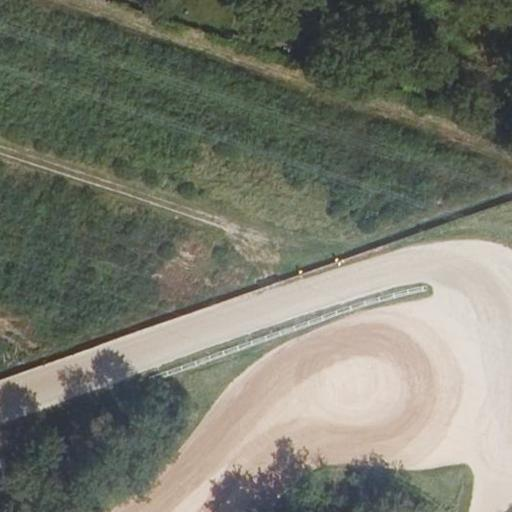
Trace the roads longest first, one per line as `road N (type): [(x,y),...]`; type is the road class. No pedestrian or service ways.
road 1 (track): [(242,511),(269,476),(332,444),(415,456),(452,441),(471,420),(481,363),(454,322),(425,314),(349,329),(297,360),(249,397),(141,511)]
road 2 (track): [(0,409),(420,264),(451,268),(491,298),(511,329)]
